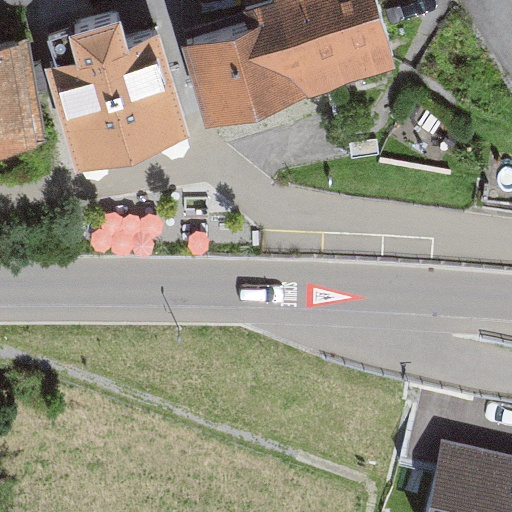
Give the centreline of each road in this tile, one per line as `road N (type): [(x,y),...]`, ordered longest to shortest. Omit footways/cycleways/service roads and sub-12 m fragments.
road 1 (residential): [(0,199),(199,156),(267,197),(511,229)]
road 2 (tertiary): [(0,287),(337,288)]
road 3 (residential): [(511,365),(340,324),(337,288)]
road 4 (tertiary): [(337,288),(511,298)]
